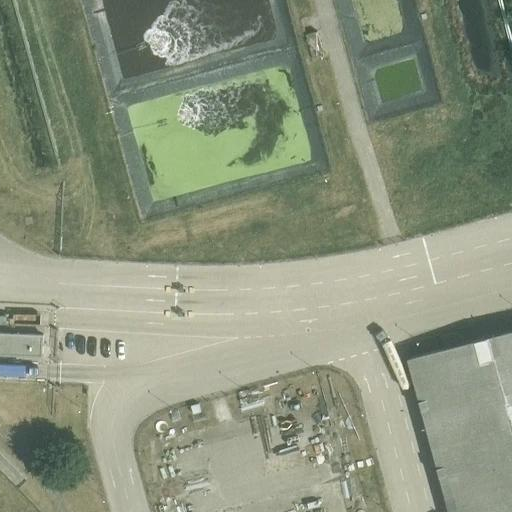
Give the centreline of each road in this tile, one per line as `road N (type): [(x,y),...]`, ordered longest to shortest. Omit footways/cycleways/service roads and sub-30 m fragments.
road 1 (residential): [(286,313),(116,398),(110,441),(131,511)]
road 2 (residential): [(511,264),(286,313)]
road 3 (residential): [(286,313),(57,318)]
